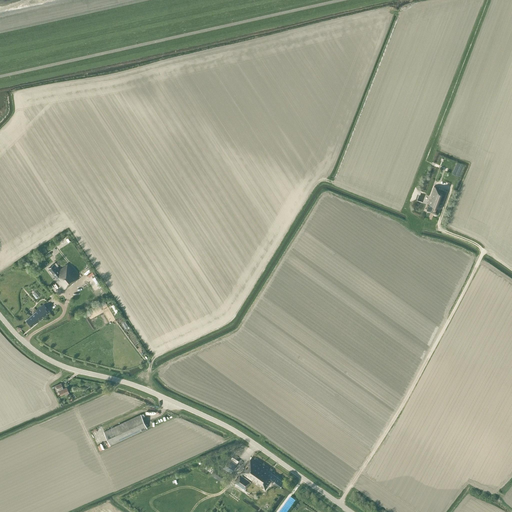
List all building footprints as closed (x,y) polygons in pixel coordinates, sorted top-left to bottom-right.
[(427,210),(438,214),(440,208),(442,208),(448,191),(433,186),(427,205),(428,205),(427,210)] [(48,268),(52,274),(58,270),(56,267),(58,265),(56,262),(48,268)] [(58,270),(52,274),(57,280),(57,281),(63,289),(78,277),(67,263),(58,270)] [(36,311),(25,320),(31,326),(36,322),(36,323),(50,311),(44,304),(36,310),(36,311)] [(61,395),(64,394),(65,395),(69,393),(67,387),(63,389),(62,386),(61,383),(55,385),(57,388),(61,395)] [(104,431),(110,445),(147,428),(141,414),(104,431)] [(252,457),(235,482),(246,490),(251,481),(265,491),(272,481),(280,487),(284,482),(270,472),(271,471),(252,457)] [(221,469),(230,474),(237,463),(229,458),(227,460),(228,461),(224,467),(223,466),(221,469)] [(212,471),(205,466),(203,469),(210,474),(212,471)]
